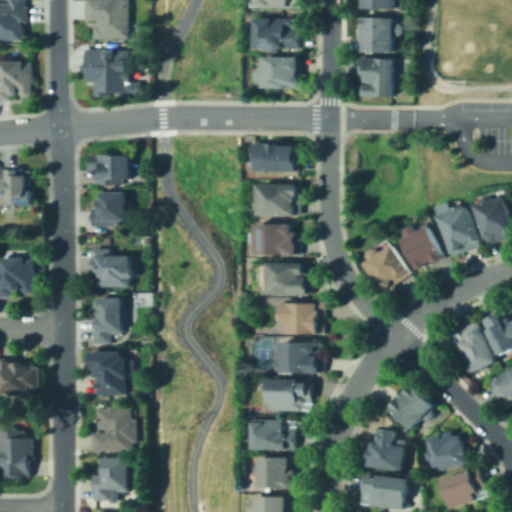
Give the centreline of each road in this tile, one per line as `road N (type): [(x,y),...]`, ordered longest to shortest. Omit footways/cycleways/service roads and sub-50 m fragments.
road 1 (residential): [(511,453),(383,322),(339,260),(328,212),(328,0)]
road 2 (residential): [(56,0),(62,511)]
road 3 (residential): [(511,266),(433,302),(378,350),(338,420),(324,511)]
road 4 (residential): [(327,116),(176,115),(0,129)]
